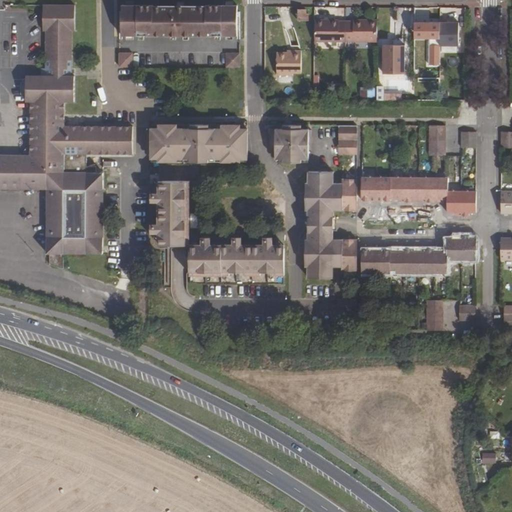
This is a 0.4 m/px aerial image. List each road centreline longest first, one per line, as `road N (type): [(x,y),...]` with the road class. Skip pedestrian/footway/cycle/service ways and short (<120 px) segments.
road 1 (primary): [(0,342),(175,419),(329,511)]
road 2 (primary): [(385,511),(268,432),(129,362)]
road 3 (residential): [(129,267),(128,172),(138,164),(141,120),(107,60),(106,0)]
road 4 (residential): [(293,225),(293,197),(258,152),(254,0)]
road 5 (residential): [(489,0),(489,225)]
road 6 (residential): [(489,225),(293,225)]
road 7 (primary): [(129,362),(95,340),(0,310)]
road 8 (primary): [(129,362),(0,318)]
